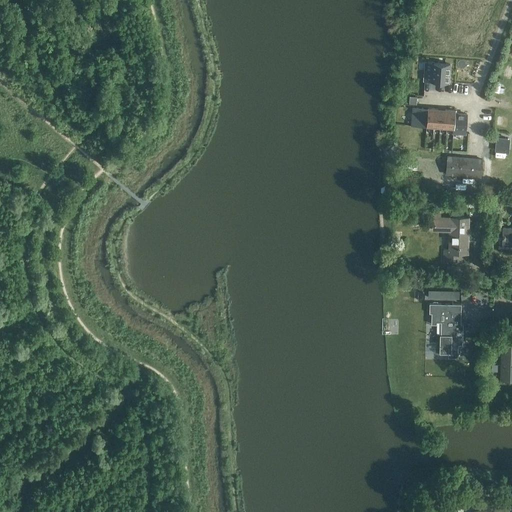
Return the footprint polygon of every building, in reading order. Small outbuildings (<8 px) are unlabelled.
[(425,70),(425,80),(432,81),(448,82),(450,64),(433,63),(431,63),(431,71),(425,70)] [(413,107),(412,125),(426,126),(453,128),(453,132),(465,133),(466,114),(456,113),(456,110),(455,110),(447,109),(447,112),(435,111),(435,108),(428,108),(413,107)] [(496,137),(495,150),(506,151),(507,138),(496,137)] [(480,176),(481,159),(445,157),(445,174),(480,176)] [(399,186),(420,187),(420,173),(399,173),(399,186)] [(450,228),(450,229),(449,248),(444,248),(444,260),(456,260),(457,247),(465,248),(466,231),(468,231),(469,217),(452,217),(452,218),(440,218),(440,213),(434,213),(434,227),(450,228)] [(511,227),(503,227),(502,245),(511,245),(511,227)] [(462,344),(462,328),(461,328),(461,304),(429,303),(429,313),(431,313),(431,324),(436,324),(437,322),(441,322),(441,334),(439,334),(439,353),(448,353),(447,357),(457,357),(457,344),(462,344)] [(511,334),(502,334),(500,379),(511,379),(511,334)] [(483,504),(484,509),(474,511),(505,511),(508,511),(506,500),(483,504)]
